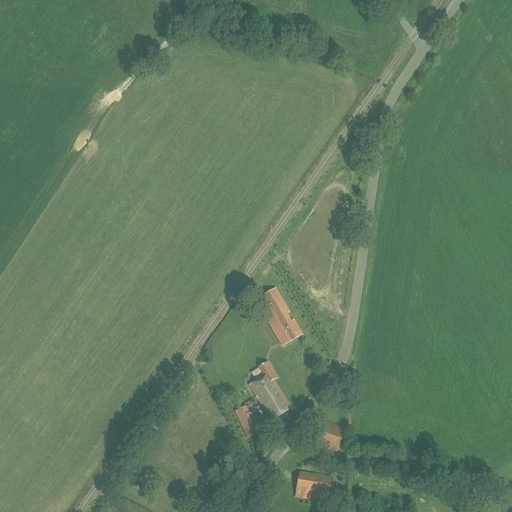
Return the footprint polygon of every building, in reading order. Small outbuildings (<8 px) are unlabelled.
[(270,307),(263,311),(270,323),(269,324),(283,347),(302,336),(302,335),(294,321),(291,323),(286,316),(289,314),(275,290),(264,296),(270,307)] [(218,356),(223,366),(231,362),(225,352),(218,356)] [(250,386),(271,421),(291,409),(274,381),(278,378),(268,362),(259,367),(264,377),(250,386)] [(185,412),(193,417),(198,411),(202,414),(208,406),(196,397),(185,412)] [(239,418),(242,425),(254,420),(251,413),(239,418)] [(322,420),(314,444),(337,452),(346,428),(322,420)] [(332,478),(300,473),(295,498),(328,503),(332,478)]
